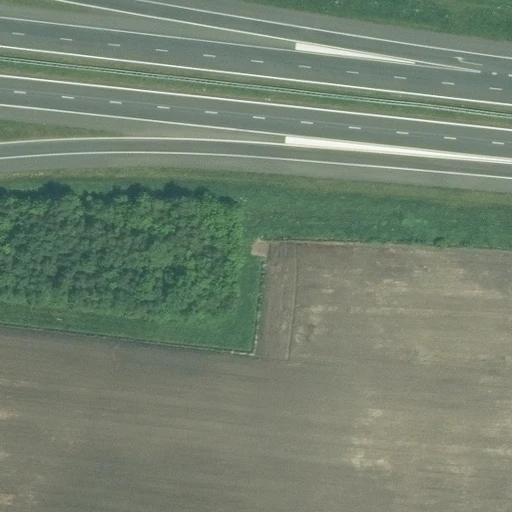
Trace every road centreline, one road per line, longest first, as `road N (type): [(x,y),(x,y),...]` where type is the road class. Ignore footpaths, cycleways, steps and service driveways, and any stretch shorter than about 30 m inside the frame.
road 1 (motorway): [(0,90),(511,143)]
road 2 (motorway): [(0,152),(164,147),(511,159)]
road 3 (motorway): [(477,88),(0,33)]
road 4 (motorway): [(477,88),(105,0)]
